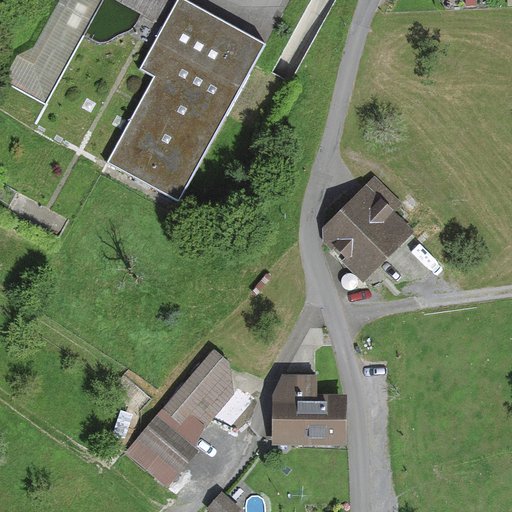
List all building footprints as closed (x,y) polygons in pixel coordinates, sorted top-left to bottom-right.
[(263,50),(175,0),(71,0),(8,110),(175,205),(263,50)] [(400,207),(375,182),(325,232),(370,277),(413,234),(393,214),(400,207)] [(230,363),(214,349),(126,452),(168,488),(199,452),(196,449),(205,428),(234,394),(230,363)] [(271,401),(270,445),(340,446),(341,401),(315,401),(316,381),(282,380),(271,401)] [(238,511),(241,509),(221,492),(206,509),(209,511),(238,511)]
